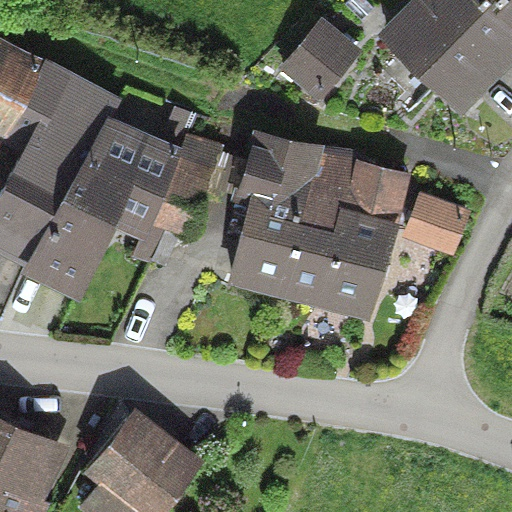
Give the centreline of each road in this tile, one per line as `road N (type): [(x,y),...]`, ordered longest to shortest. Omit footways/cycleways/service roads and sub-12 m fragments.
road 1 (residential): [(0,360),(419,414)]
road 2 (residential): [(511,204),(438,355),(419,414)]
